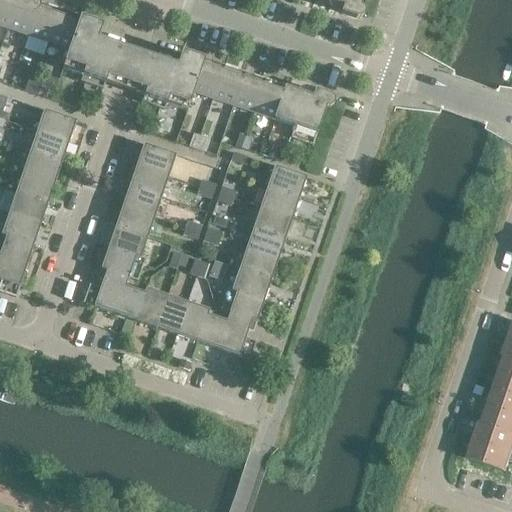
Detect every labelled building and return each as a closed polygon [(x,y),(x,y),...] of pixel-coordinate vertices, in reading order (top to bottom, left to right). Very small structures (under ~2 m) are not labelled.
[(17,0),(0,0),(0,27),(7,30),(17,0)] [(38,5),(24,0),(17,0),(7,30),(27,37),(38,5)] [(362,0),(321,0),(342,7),(340,14),(355,19),(356,19),(357,19),(358,18),(359,18),(360,16),(361,15),(361,13),(361,12),(361,11),(361,9),(359,8),(362,0)] [(59,12),(38,5),(27,37),(48,44),(59,12)] [(80,19),(59,12),(48,44),(68,50),(69,51),(80,19)] [(101,26),(80,19),(69,51),(68,50),(61,70),(82,77),(80,82),(102,90),(104,84),(124,91),(143,98),(141,103),(164,111),(166,106),(186,112),(192,93),(203,61),(181,53),(176,67),(137,54),(117,47),(97,40),(101,26)] [(224,68),(203,61),(192,93),(213,100),(224,68)] [(244,75),(224,68),(213,100),(233,107),(244,75)] [(264,82),(244,75),(233,107),(253,114),(264,82)] [(28,79),(24,92),(30,94),(35,81),(28,79)] [(42,83),(35,81),(30,94),(37,97),(42,83)] [(285,89),(264,82),(253,114),(274,121),(285,89)] [(307,96),(285,89),(274,121),(294,128),(290,139),(312,147),(325,108),(328,109),(331,107),(333,104),(333,101),(332,98),(329,96),(314,91),(311,98),(307,96)] [(75,122),(43,111),(36,133),(68,144),(75,122)] [(68,144),(36,133),(29,153),(61,164),(68,144)] [(239,134),(234,148),(241,150),(246,137),(239,134)] [(193,135),(189,148),(195,150),(200,137),(193,135)] [(206,140),(200,137),(195,150),(202,153),(206,140)] [(252,139),(246,137),(241,150),(248,152),(252,139)] [(175,156),(143,145),(136,167),(168,178),(175,156)] [(61,164),(29,153),(22,174),(54,185),(61,164)] [(248,159),(233,154),(231,161),(245,166),(248,159)] [(168,178),(136,167),(129,187),(161,198),(168,178)] [(306,178),(274,167),(266,189),(298,200),(306,178)] [(54,185),(22,174),(15,194),(47,205),(54,185)] [(201,181),(199,188),(213,193),(216,186),(201,181)] [(161,198),(129,187),(122,208),(154,219),(161,198)] [(213,193),(199,188),(196,196),(211,201),(213,193)] [(221,188),(219,195),(233,200),(236,193),(221,188)] [(298,200),(266,189),(259,209),(291,220),(298,200)] [(47,205),(15,194),(8,215),(40,226),(47,205)] [(233,200),(219,195),(216,203),(231,208),(233,200)] [(154,219),(122,208),(115,228),(147,239),(154,219)] [(291,220),(259,209),(252,230),(284,241),(291,220)] [(40,226),(8,215),(1,236),(5,238),(5,237),(33,246),(40,226)] [(215,218),(212,226),(225,230),(228,222),(215,218)] [(187,222),(184,229),(199,234),(201,227),(187,222)] [(147,239),(115,228),(108,249),(135,258),(132,268),(141,271),(145,260),(140,259),(147,239)] [(199,234),(184,229),(182,237),(196,242),(199,234)] [(207,229),(205,236),(219,241),(221,234),(207,229)] [(284,241),(252,230),(245,250),(277,261),(284,241)] [(219,241),(205,236),(202,243),(216,248),(219,241)] [(5,237),(5,238),(0,252),(0,281),(0,282),(9,285),(19,288),(33,246),(5,237)] [(135,258),(108,249),(100,270),(106,272),(99,290),(97,298),(93,308),(135,322),(145,295),(143,294),(125,288),(128,279),(132,268),(135,258)] [(277,261),(245,250),(238,271),(270,282),(277,261)] [(173,254),(168,268),(176,271),(180,256),(173,254)] [(201,263),(194,261),(189,275),(196,278),(201,263)] [(208,266),(201,263),(196,278),(203,280),(208,266)] [(141,271),(132,268),(128,279),(137,283),(141,271)] [(270,282),(238,271),(232,290),(227,288),(223,300),(233,303),(236,292),(263,302),(270,282)] [(9,285),(0,282),(0,293),(5,296),(9,285)] [(19,288),(9,285),(5,296),(15,299),(19,288)] [(89,286),(86,294),(97,298),(99,290),(89,286)] [(145,290),(143,294),(145,295),(135,322),(156,329),(167,297),(145,290)] [(236,292),(233,303),(229,314),(226,323),(207,316),(206,316),(196,343),(238,357),(242,348),(245,339),(251,322),(256,324),(263,302),(236,292)] [(97,298),(86,294),(82,304),(93,308),(97,298)] [(187,304),(167,297),(156,329),(176,336),(187,304)] [(233,303),(223,300),(219,311),(229,314),(233,303)] [(208,311),(187,304),(176,336),(196,343),(206,316),(207,316),(208,311)] [(125,321),(120,335),(128,338),(133,323),(125,321)] [(256,343),(245,339),(242,348),(253,352),(256,343)] [(511,341),(508,340),(502,358),(504,359),(505,358),(511,360),(511,341)] [(253,352),(242,348),(238,357),(249,361),(251,357),(253,352)] [(511,360),(505,358),(504,359),(499,375),(511,379),(511,360)] [(181,361),(178,368),(187,371),(190,364),(181,361)] [(511,379),(499,375),(493,392),(511,398),(511,379)] [(511,398),(493,392),(487,409),(511,417),(511,398)] [(511,417),(487,409),(482,425),(481,426),(511,436),(511,435),(511,417)] [(479,424),(473,442),(511,455),(511,435),(511,436),(481,426),(482,425),(479,424)] [(511,455),(473,442),(467,460),(505,473),(508,462),(511,462),(511,455)]
